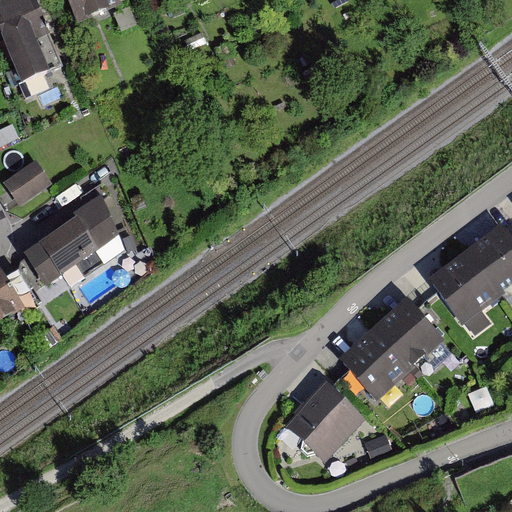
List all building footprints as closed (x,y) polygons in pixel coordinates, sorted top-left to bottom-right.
[(45,0),(44,0),(2,14),(29,91),(72,77),(45,0)] [(128,0),(76,0),(86,30),(134,14),(128,0)] [(43,172),(12,189),(25,211),(56,195),(43,172)] [(86,228),(34,257),(57,297),(135,254),(109,207),(82,222),(86,228)] [(511,237),(502,224),(430,277),(464,324),(511,288),(511,237)] [(18,275),(0,285),(0,336),(1,339),(41,316),(18,275)] [(408,297),(340,358),(378,401),(446,340),(408,297)] [(329,382),(287,427),(326,464),(369,419),(329,382)] [(511,454),(454,478),(463,499),(511,479),(511,454)]
